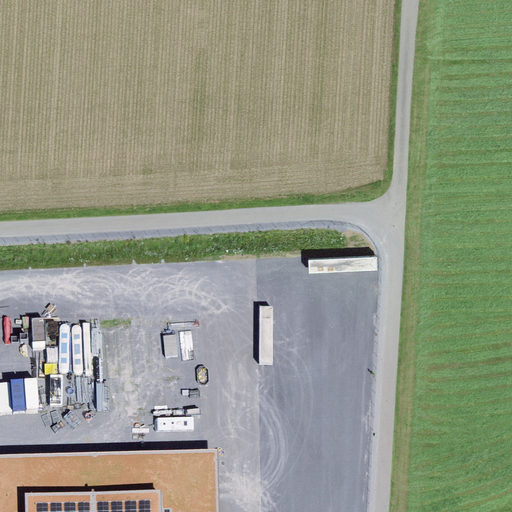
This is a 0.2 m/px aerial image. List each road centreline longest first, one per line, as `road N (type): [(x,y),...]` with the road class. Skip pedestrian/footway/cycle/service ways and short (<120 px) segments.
road 1 (unclassified): [(0,229),(323,211),(395,217),(379,511)]
road 2 (track): [(395,217),(411,0)]
